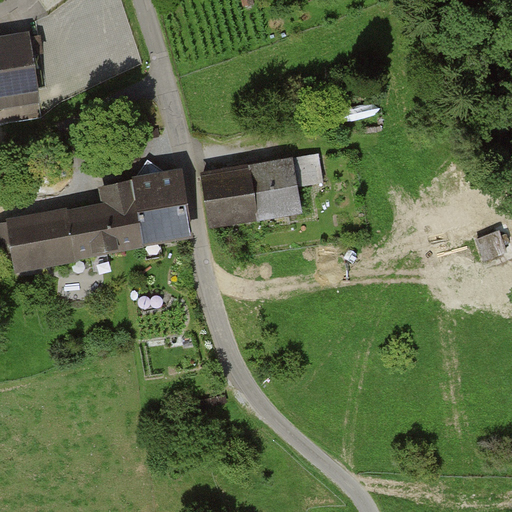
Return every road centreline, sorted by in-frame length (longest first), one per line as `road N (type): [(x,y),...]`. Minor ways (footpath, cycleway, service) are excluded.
road 1 (residential): [(142,0),(183,153),(214,317),(237,370),(271,417),(367,511)]
road 2 (unknown): [(85,173),(91,116),(164,79)]
